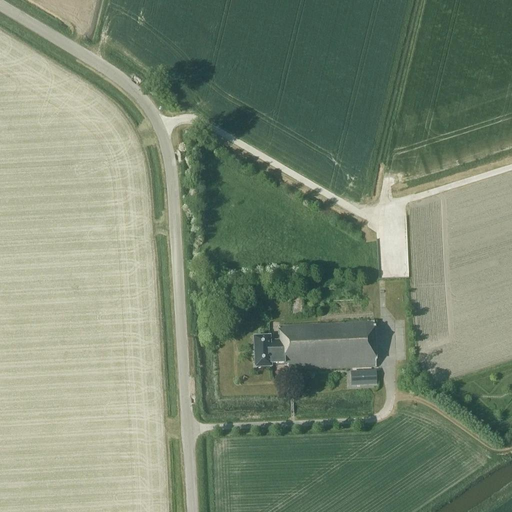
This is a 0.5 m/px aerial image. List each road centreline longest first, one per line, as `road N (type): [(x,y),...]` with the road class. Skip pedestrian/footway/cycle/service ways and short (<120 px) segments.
road 1 (tertiary): [(191,511),(161,128),(139,95),(0,7)]
road 2 (track): [(511,445),(491,446),(429,404),(389,397)]
